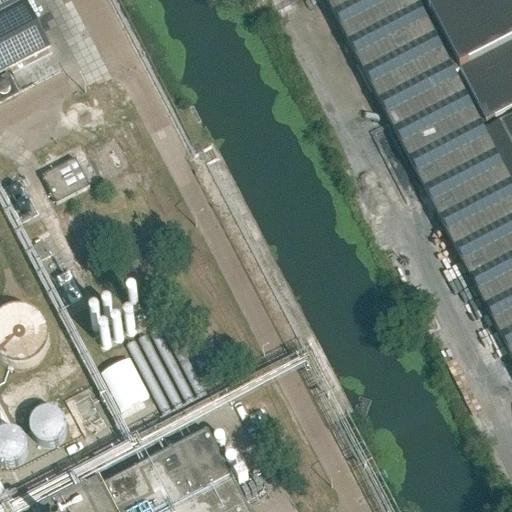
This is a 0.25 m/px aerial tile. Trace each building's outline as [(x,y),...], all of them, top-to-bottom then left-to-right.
[(28,5),(24,0),(0,0),(0,74),(50,49),(28,5)] [(319,0),(315,0),(294,5),(299,26),(325,20),(319,0)] [(511,0),(325,0),(349,45),(408,159),(444,229),(506,350),(511,361),(511,0)] [(319,46),(338,37),(330,21),(311,30),(319,46)] [(0,104),(19,95),(9,74),(0,78),(0,104)] [(332,140),(350,133),(343,115),(325,122),(332,140)] [(57,207),(91,190),(76,162),(43,179),(57,207)] [(466,277),(452,282),(459,301),(473,296),(466,277)] [(21,370),(25,370),(28,369),(32,368),(35,366),(38,364),(41,361),(44,358),(46,355),(47,351),(49,348),(49,344),(49,340),(49,336),(48,333),(47,329),(45,326),(43,322),(40,320),(37,317),(34,315),(31,314),(27,312),(23,312),(20,312),(16,312),(12,313),(8,314),(5,316),(2,318),(0,319),(0,361),(3,364),(6,366),(10,368),(13,369),(17,370),(21,370)] [(21,423),(40,446),(64,426),(44,403),(21,423)] [(15,428),(0,433),(0,463),(25,454),(15,428)] [(247,511),(231,481),(207,436),(103,490),(100,485),(47,511),(247,511)] [(511,455),(509,450),(495,456),(503,472),(511,467),(511,455)] [(0,511),(14,511),(2,488),(0,488),(0,511)]
